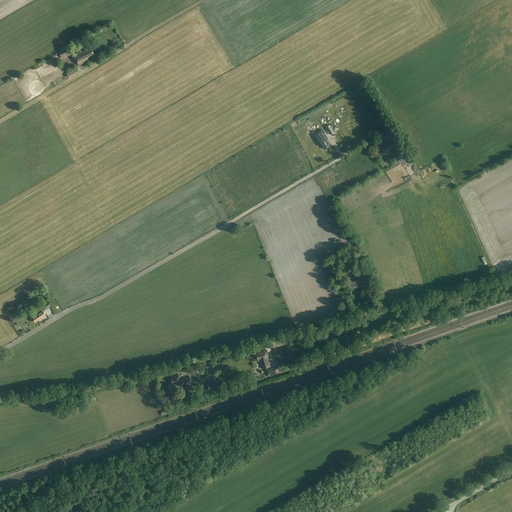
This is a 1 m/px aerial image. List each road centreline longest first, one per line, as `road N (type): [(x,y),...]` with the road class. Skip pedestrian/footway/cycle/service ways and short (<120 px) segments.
road 1 (unclassified): [(0,401),(95,388),(511,277)]
road 2 (unclassified): [(0,351),(373,140)]
